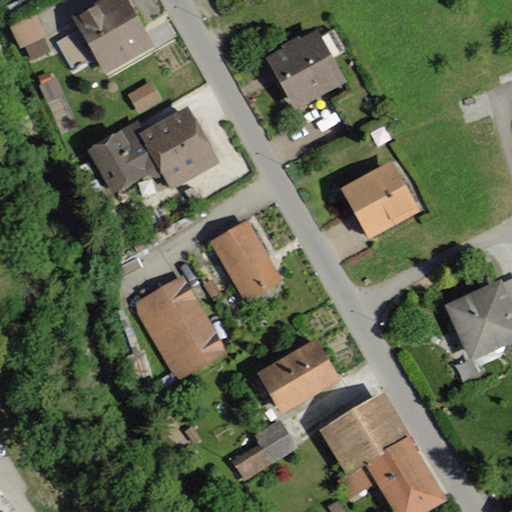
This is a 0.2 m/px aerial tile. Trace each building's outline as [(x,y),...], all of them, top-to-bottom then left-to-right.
[(150,53),(121,4),(73,32),(102,81),(150,53)] [(46,36),(37,16),(11,28),(20,48),(46,36)] [(344,81),(314,32),(266,60),(295,110),(344,81)] [(162,98),(152,83),(130,96),(139,111),(162,98)] [(219,160),(185,101),(140,127),(175,186),(219,160)] [(87,142),(113,187),(153,165),(128,119),(87,142)] [(369,237),(413,213),(388,167),(344,192),(369,237)] [(245,217),(211,236),(243,292),(277,272),(245,217)] [(180,273),(133,302),(179,377),(226,348),(180,273)] [(511,342),(511,302),(504,284),(450,307),(472,359),(511,342)] [(341,383),(318,340),(259,372),(283,414),(341,383)] [(382,396),(323,432),(349,475),(368,464),(409,439),(382,396)] [(297,451),(281,422),(255,437),(260,446),(229,463),(241,483),(297,451)] [(409,439),(368,464),(397,511),(421,511),(444,498),(409,439)]
